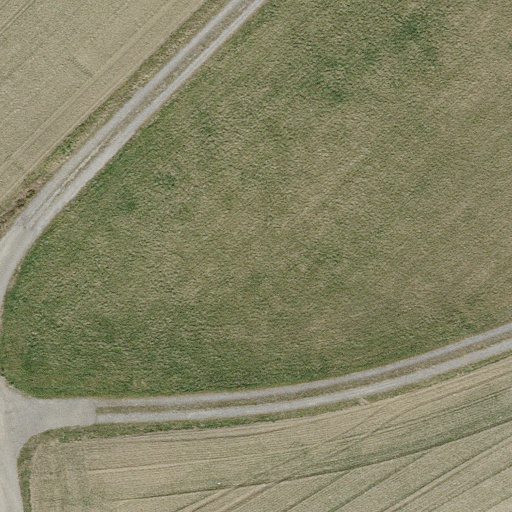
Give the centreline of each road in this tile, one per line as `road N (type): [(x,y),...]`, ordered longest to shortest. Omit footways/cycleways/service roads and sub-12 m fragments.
road 1 (track): [(0,426),(257,410),(424,375),(511,342)]
road 2 (track): [(260,0),(14,250),(0,289)]
